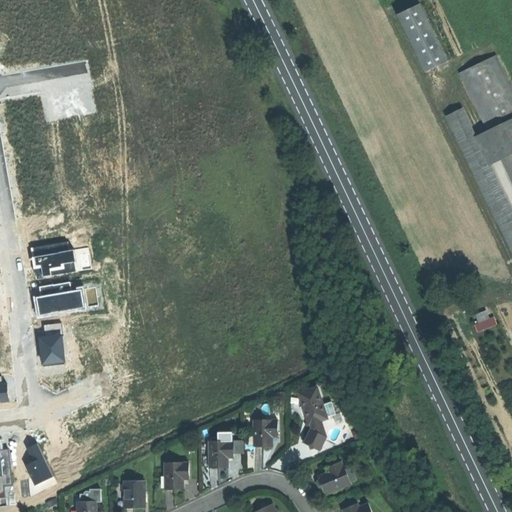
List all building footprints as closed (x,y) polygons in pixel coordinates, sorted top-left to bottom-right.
[(420,77),(440,66),(411,10),(390,21),(420,77)] [(486,132),(511,117),(511,95),(489,57),(452,77),(486,132)] [(450,115),(441,120),(511,253),(511,216),(485,167),(471,141),(456,112),(450,115)] [(511,152),(511,117),(486,132),(471,141),(485,167),(501,158),(511,152)] [(511,152),(501,158),(511,181),(511,152)] [(70,243),(31,248),(34,266),(42,265),(43,276),(51,275),(50,268),(61,266),(61,264),(75,262),(74,250),(71,250),(70,243)] [(70,282),(40,286),(41,297),(35,298),(38,316),(87,308),(84,289),(72,291),(70,282)] [(477,331),(495,326),(490,308),(475,313),(478,321),(474,322),(477,331)] [(65,363),(61,324),(44,326),(45,335),(39,336),(42,366),(65,363)] [(2,377),(0,376),(0,402),(8,402),(6,382),(2,382),(2,377)] [(299,392),(310,423),(311,423),(322,419),(328,417),(328,416),(324,403),(318,386),(299,392)] [(332,400),(324,403),(328,416),(337,413),(332,400)] [(325,428),(322,419),(311,423),(312,429),(313,429),(306,442),(313,446),(321,449),(327,435),(326,435),(324,428),(325,428)] [(253,420),(254,446),(262,446),(272,446),(272,437),(278,437),(278,420),(253,420)] [(0,441),(0,440),(0,497),(6,497),(4,485),(13,485),(9,450),(1,451),(0,441)] [(229,458),(234,458),(234,453),(233,440),(210,441),(210,467),(218,467),(229,467),(229,458)] [(233,440),(234,453),(245,453),(244,440),(233,440)] [(38,445),(26,450),(32,463),(25,466),(34,485),(52,477),(38,445)] [(349,450),(352,455),(359,452),(356,447),(349,450)] [(351,483),(345,469),(342,461),(326,468),(328,472),(319,475),(320,479),(323,485),(324,489),(326,494),(351,483)] [(164,462),(165,489),(174,488),(184,488),(184,479),(188,479),(188,462),(164,462)] [(351,483),(357,481),(351,466),(345,469),(351,483)] [(145,507),(145,481),(124,482),(124,508),(135,507),(145,507)] [(80,503),(97,502),(101,502),(100,489),(90,490),(90,494),(80,495),(80,503)] [(77,503),(77,511),(97,511),(97,502),(80,503),(77,503)] [(344,511),(372,511),(369,503),(360,507),(358,503),(343,509),(344,511)]
